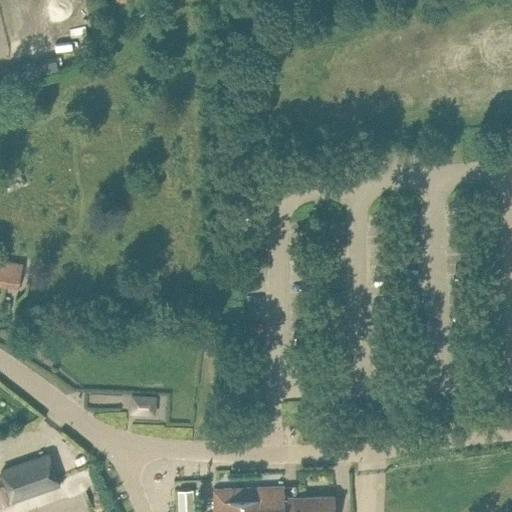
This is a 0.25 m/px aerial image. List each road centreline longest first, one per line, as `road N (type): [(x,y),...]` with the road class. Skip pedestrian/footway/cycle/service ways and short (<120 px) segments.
road 1 (residential): [(110,447),(276,455),(511,435)]
road 2 (unclassified): [(110,447),(0,361)]
